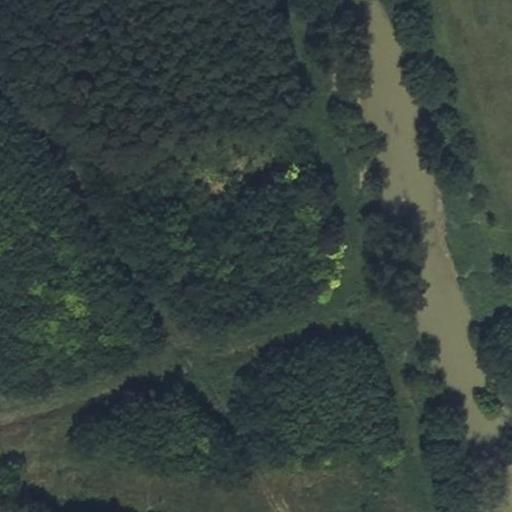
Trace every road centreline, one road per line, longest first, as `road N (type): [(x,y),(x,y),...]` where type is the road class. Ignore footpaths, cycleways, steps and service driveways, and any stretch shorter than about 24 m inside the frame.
road 1 (tertiary): [(134,0),(272,511)]
road 2 (tertiary): [(380,511),(357,401),(243,0)]
road 3 (track): [(283,511),(0,74)]
road 4 (motorway): [(22,511),(0,279)]
